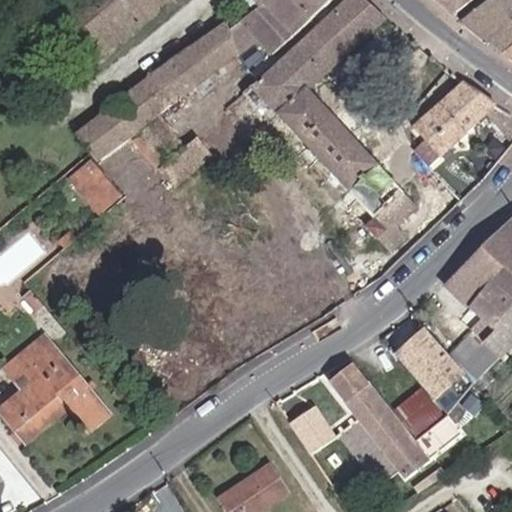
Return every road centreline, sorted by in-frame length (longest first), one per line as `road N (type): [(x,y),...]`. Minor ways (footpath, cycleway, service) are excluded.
road 1 (residential): [(511,163),(295,391),(101,511)]
road 2 (residential): [(404,0),(511,82)]
